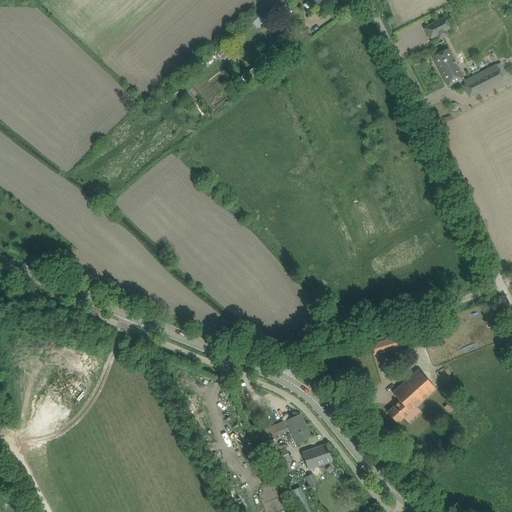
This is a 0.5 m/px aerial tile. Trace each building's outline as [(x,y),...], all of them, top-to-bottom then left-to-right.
[(264,0),(255,8),(266,20),(275,13),(271,9),(280,0),(264,0)] [(446,31),(450,29),(444,18),(425,28),(431,39),(437,36),(439,40),(448,35),(446,31)] [(221,49),(216,53),(222,59),(226,55),(221,49)] [(463,77),(448,49),(432,57),(447,86),(463,77)] [(262,62),(242,77),(245,81),(265,66),(262,62)] [(469,97),(504,79),(496,65),(483,72),(485,76),(464,86),(469,97)] [(410,333),(400,336),(402,342),(403,346),(413,344),(410,333)] [(370,345),(373,355),(385,352),(384,347),(402,342),(400,336),(370,345)] [(387,413),(397,423),(435,389),(418,370),(392,393),(400,402),(387,413)] [(311,439),(301,414),(289,419),(298,444),(311,439)] [(272,438),(288,431),(284,421),(258,432),(265,450),(266,449),(275,467),(290,460),(285,448),(278,451),(272,438)] [(326,444),(302,453),(308,470),(332,461),(326,444)] [(289,493),(297,511),(311,511),(300,488),(289,493)]
